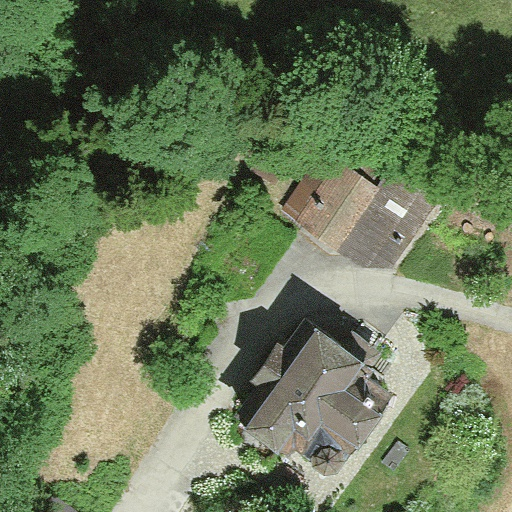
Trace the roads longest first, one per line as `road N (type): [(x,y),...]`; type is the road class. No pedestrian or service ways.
road 1 (residential): [(511,326),(372,291),(326,288),(282,305),(243,346),(135,511)]
road 2 (track): [(511,169),(218,60),(87,0)]
